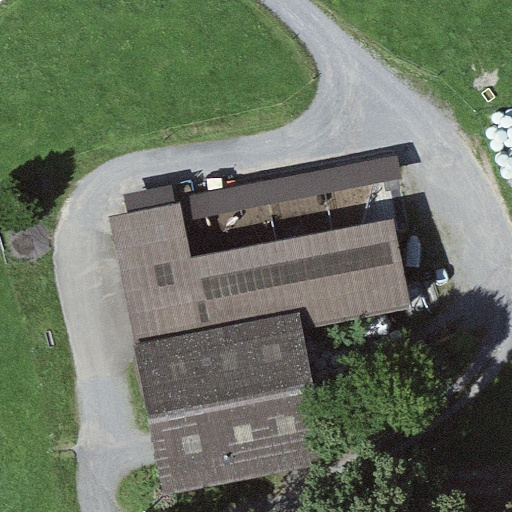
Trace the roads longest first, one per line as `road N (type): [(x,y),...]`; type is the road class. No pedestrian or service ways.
road 1 (track): [(276,0),(469,190),(490,272),(493,325),(483,378),(316,501),(269,511)]
road 2 (track): [(91,511),(103,448),(76,234),(122,158),(383,106)]
road 3 (track): [(319,511),(316,501),(511,478)]
